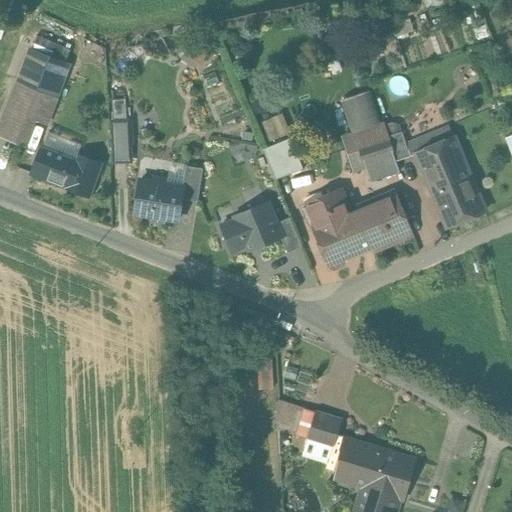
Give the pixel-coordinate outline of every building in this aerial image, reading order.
[(70,51),(37,38),(33,49),(65,62),(70,51)] [(32,49),(0,130),(0,135),(25,145),(44,95),(56,99),(69,64),(65,62),(33,49),(32,49)] [(125,89),(111,90),(113,112),(127,111),(125,89)] [(271,140),(291,132),(284,112),(264,119),(271,140)] [(114,160),(129,160),(127,121),(113,121),(114,160)] [(485,211),(449,127),(429,135),(434,147),(417,154),(448,227),(485,211)] [(402,132),(388,136),(395,156),(395,157),(396,161),(411,157),(402,132)] [(388,136),(358,146),(364,166),(395,157),(395,156),(388,136)] [(291,138),(263,150),(276,180),(304,169),(291,138)] [(358,146),(346,150),(353,170),(364,166),(358,146)] [(76,160),(42,147),(32,173),(89,195),(100,164),(78,155),(76,160)] [(203,169),(186,166),(182,187),(184,187),(182,200),(198,202),(203,169)] [(154,179),(153,182),(141,180),(135,213),(152,216),(152,219),(164,221),(165,218),(178,221),(182,200),(184,187),(182,187),(167,184),(167,181),(154,179)] [(340,190),(304,205),(329,264),(330,264),(334,267),(343,263),(344,258),(373,246),(357,208),(349,211),(340,190)] [(395,193),(357,208),(373,246),(374,250),(412,234),(395,193)] [(268,202),(235,215),(236,220),(221,226),(232,252),(255,243),(257,248),(282,238),(283,238),(277,223),(268,202)] [(302,247),(290,218),(277,223),(283,238),(282,238),(288,253),(302,247)] [(233,354),(234,372),(258,370),(259,389),(273,388),(271,352),(233,354)] [(316,414),(304,410),(296,434),(308,438),(316,414)] [(342,420),(317,412),(316,414),(308,438),(308,439),(333,447),(342,420)] [(385,450),(344,437),(335,477),(363,486),(373,488),(385,450)] [(416,460),(385,450),(373,488),(400,497),(404,499),(416,460)] [(395,511),(400,497),(373,488),(363,486),(355,511),(395,511)]
